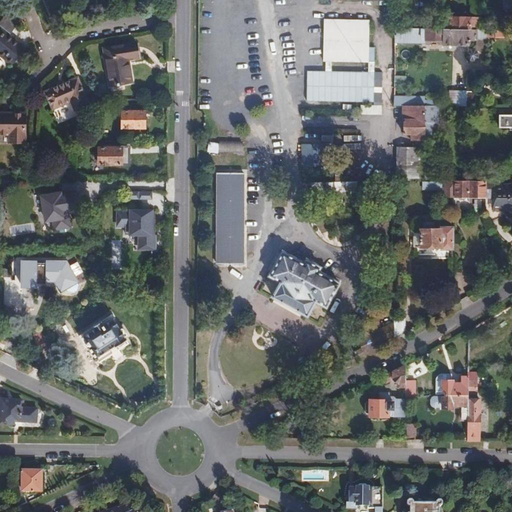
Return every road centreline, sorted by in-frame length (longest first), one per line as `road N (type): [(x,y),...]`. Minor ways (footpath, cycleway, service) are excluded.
road 1 (residential): [(179,419),(183,0)]
road 2 (residential): [(511,287),(411,345),(209,439)]
road 3 (residential): [(511,454),(212,451)]
road 4 (residential): [(149,439),(0,369)]
road 5 (residential): [(146,451),(0,450)]
